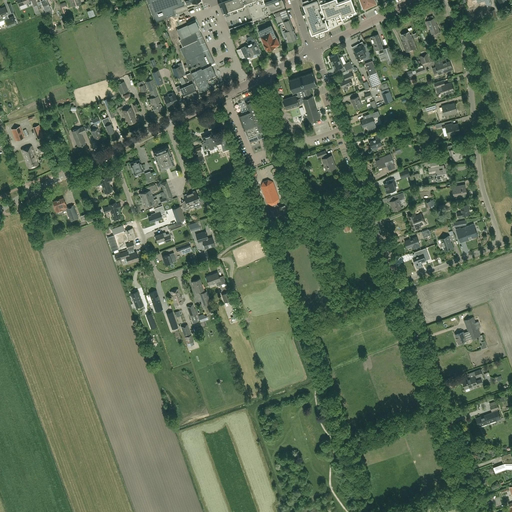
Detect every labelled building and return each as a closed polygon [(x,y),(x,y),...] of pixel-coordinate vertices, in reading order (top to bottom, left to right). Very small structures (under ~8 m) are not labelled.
[(16,0),(19,6),(32,1),(33,6),(35,5),(38,13),(40,12),(37,4),(35,0),(16,0)] [(146,0),(154,22),(172,16),(181,12),(175,14),(174,11),(173,9),(192,2),(198,0),(146,0)] [(218,0),(220,5),(220,4),(223,12),(244,5),(245,7),(248,5),(253,20),(268,15),(267,13),(285,6),(282,0),(218,0)] [(328,29),(328,28),(329,27),(326,19),(328,18),(331,17),(334,16),(338,14),(341,13),(341,15),(342,17),(346,16),(346,14),(348,13),(349,15),(353,13),(353,12),(355,11),(356,12),(357,12),(356,10),(352,0),(344,0),(338,2),(336,0),(327,0),(324,2),(323,2),(321,2),(320,0),(302,0),(305,8),(306,11),(305,12),(304,12),(305,13),(306,16),(306,18),(307,20),(308,22),(308,23),(310,23),(311,25),(309,26),(310,27),(312,32),(314,33),(316,32),(319,31),(321,30),(321,32),(326,30),(328,29)] [(0,8),(0,12),(2,17),(4,16),(5,19),(4,20),(6,25),(15,21),(13,16),(8,18),(7,15),(8,14),(5,7),(0,8)] [(286,9),(275,14),(282,33),(285,32),(286,33),(284,34),(285,38),(287,37),(289,42),(297,38),(286,9)] [(46,20),(54,18),(51,10),(43,13),(46,20)] [(434,18),(426,22),(427,25),(428,25),(432,34),(439,31),(434,18)] [(229,29),(230,32),(254,23),(253,20),(229,29)] [(199,29),(195,21),(176,30),(180,39),(179,40),(182,47),(180,48),(200,91),(218,83),(218,81),(211,64),(214,63),(199,29)] [(271,25),(259,31),(264,42),(267,49),(268,49),(276,46),(276,45),(280,43),(271,25)] [(409,32),(401,35),(403,41),(402,41),(406,52),(417,48),(411,35),(410,35),(409,32)] [(248,44),(241,48),(245,57),(250,55),(251,57),(261,53),(261,52),(262,52),(259,44),(257,38),(254,39),(255,38),(254,36),(253,36),(253,35),(247,38),(249,43),(248,43),(248,44)] [(372,37),(375,43),(373,44),(376,50),(383,48),(378,35),(372,37)] [(363,58),(365,63),(370,74),(368,76),(372,87),(382,83),(376,67),(377,67),(374,60),(375,59),(367,44),(363,46),(362,44),(357,46),(357,47),(354,49),(356,53),(354,54),(358,61),(363,58)] [(389,47),(383,49),(388,64),(395,61),(389,47)] [(350,61),(343,64),(340,57),(339,58),(337,54),(330,57),(330,58),(335,70),(338,69),(341,73),(346,71),(352,68),(353,68),(350,61)] [(423,66),(430,63),(427,54),(420,57),(423,66)] [(444,59),(435,63),(437,69),(436,69),(437,70),(439,75),(453,70),(450,61),(445,63),(444,59)] [(402,69),(407,67),(403,69),(405,72),(408,70),(408,68),(408,66),(406,61),(399,63),(402,69)] [(179,64),(180,65),(177,66),(177,67),(180,76),(185,75),(182,65),(181,63),(179,64)] [(180,76),(177,67),(172,68),(175,78),(180,76)] [(163,83),(159,75),(158,70),(152,72),(154,77),(157,85),(163,83)] [(300,106),(299,105),(302,104),(302,103),(304,103),(308,116),(307,116),(309,122),(321,119),(319,112),(318,113),(313,96),(311,96),(309,88),(312,87),(313,89),(317,88),(317,85),(313,72),(289,80),(293,93),(297,92),(298,95),(297,96),(296,95),(283,99),(286,110),(300,106)] [(348,88),(347,86),(353,84),(350,79),(354,77),(352,72),(343,76),(345,79),(340,81),(343,88),(344,90),(346,90),(347,90),(348,88)] [(186,78),(183,79),(186,85),(189,91),(188,91),(190,96),(196,93),(195,89),(196,88),(190,74),(186,76),(189,81),(188,82),(186,78)] [(186,85),(183,79),(182,77),(180,78),(179,79),(181,83),(183,87),(180,88),(184,98),(190,96),(188,91),(189,91),(186,85)] [(163,109),(159,100),(155,87),(156,87),(153,79),(146,82),(152,98),(150,99),(155,112),(156,111),(157,112),(159,112),(159,110),(163,109)] [(116,84),(120,94),(128,91),(124,81),(116,84)] [(141,92),(146,90),(144,84),(143,84),(142,81),(137,83),(138,87),(139,86),(141,92)] [(444,81),(434,84),(436,88),(438,87),(440,92),(444,91),(445,94),(454,91),(451,82),(445,85),(444,81)] [(390,91),(382,94),(385,103),(393,100),(390,91)] [(130,93),(123,96),(125,101),(132,98),(130,93)] [(174,93),(164,98),(167,107),(172,105),(172,103),(177,101),(174,93)] [(358,97),(351,99),(352,102),(353,102),(355,108),(362,106),(358,97)] [(268,132),(264,124),(265,123),(258,106),(258,107),(254,98),(245,101),(248,110),(238,114),(245,131),(248,139),(257,136),(259,139),(269,135),(268,132)] [(446,105),(442,106),(445,115),(457,112),(455,103),(446,106),(446,105)] [(127,120),(129,124),(136,121),(133,115),(134,114),(131,107),(122,111),(126,120),(127,120)] [(378,110),(372,112),(367,114),(368,118),(360,121),(361,122),(360,122),(360,123),(360,126),(362,126),(363,127),(367,126),(368,130),(376,127),(373,118),(380,115),(378,110)] [(94,125),(100,122),(98,116),(91,119),(92,120),(94,125)] [(115,131),(110,120),(108,117),(102,120),(105,126),(109,134),(115,131)] [(450,124),(445,125),(448,135),(460,132),(458,124),(451,125),(450,124)] [(95,129),(91,131),(95,139),(96,139),(98,138),(98,137),(101,136),(96,125),(94,127),(95,129)] [(20,126),(12,130),(16,141),(24,138),(20,126)] [(78,146),(78,147),(85,144),(81,134),(85,132),(83,127),(72,132),(78,146)] [(376,139),(370,142),(373,151),(378,149),(377,147),(382,145),(380,140),(383,138),(382,133),(375,136),(376,139)] [(203,142),(200,143),(203,151),(204,151),(206,150),(206,149),(217,146),(217,145),(221,144),(223,151),(231,149),(226,136),(225,136),(215,140),(213,134),(202,138),(203,142)] [(274,148),(271,139),(270,137),(264,139),(269,153),(275,151),(274,149),(274,148)] [(458,144),(455,145),(454,142),(451,143),(452,146),(448,146),(449,150),(450,156),(452,155),(453,160),(462,158),(461,155),(460,155),(459,148),(458,144)] [(31,146),(21,150),(28,168),(39,165),(31,146)] [(168,147),(153,153),(160,170),(174,164),(168,147)] [(325,151),(317,154),(318,158),(321,156),(322,159),(327,171),(336,168),(331,155),(326,157),(325,155),(327,154),(325,151)] [(376,161),(378,169),(387,165),(389,170),(395,168),(394,163),(391,154),(380,158),(380,160),(376,161)] [(201,168),(199,164),(204,162),(202,155),(192,159),(196,170),(201,168)] [(139,160),(130,164),(134,174),(144,171),(139,160)] [(430,163),(428,164),(429,167),(431,167),(431,168),(429,168),(430,173),(436,172),(437,178),(436,178),(435,179),(436,181),(437,182),(443,181),(442,177),(447,176),(448,179),(452,178),(451,172),(447,173),(446,168),(440,169),(438,162),(430,163)] [(399,172),(401,178),(410,175),(407,169),(399,172)] [(150,172),(145,175),(147,181),(153,179),(150,172)] [(100,180),(94,182),(96,186),(102,184),(105,193),(112,191),(109,182),(112,181),(111,177),(107,178),(107,176),(100,178),(100,180)] [(389,183),(384,185),(387,193),(396,190),(395,186),(396,185),(394,179),(388,181),(389,183)] [(268,203),(273,205),(276,209),(275,209),(271,211),(274,217),(278,216),(284,214),(288,212),(285,206),(282,207),(281,207),(280,207),(277,204),(280,199),(273,182),(268,180),(266,181),(264,182),(261,186),(268,203)] [(142,200),(152,196),(151,192),(157,190),(155,185),(145,188),(146,191),(140,193),(140,194),(139,195),(140,197),(141,197),(142,200)] [(465,185),(452,187),(454,196),(467,193),(465,185)] [(192,193),(190,194),(193,204),(199,202),(200,204),(203,203),(201,197),(198,198),(196,192),(195,192),(194,191),(192,192),(192,193)] [(403,193),(400,193),(391,197),(393,201),(390,202),(391,206),(392,206),(394,211),(402,208),(399,201),(402,199),(405,199),(403,193)] [(193,204),(190,194),(187,195),(186,194),(184,195),(184,196),(183,196),(186,202),(182,204),(184,211),(190,208),(189,205),(193,204)] [(153,200),(152,196),(142,200),(143,202),(142,203),(143,205),(144,205),(144,206),(150,203),(151,206),(158,204),(156,199),(153,200)] [(56,212),(57,214),(58,215),(62,213),(61,210),(66,208),(70,221),(78,218),(74,205),(67,208),(63,198),(52,202),(56,212)] [(177,198),(169,201),(171,206),(179,204),(177,198)] [(424,203),(426,208),(435,205),(433,200),(424,203)] [(109,206),(103,208),(105,213),(110,211),(113,220),(120,217),(117,208),(121,207),(120,203),(116,204),(115,203),(108,205),(109,206)] [(457,213),(458,218),(465,216),(465,215),(470,214),(468,207),(469,207),(468,204),(459,206),(459,208),(461,208),(462,212),(457,213)] [(151,215),(148,216),(150,222),(162,218),(161,214),(165,212),(162,205),(154,208),(155,212),(151,214),(151,215)] [(180,206),(172,209),(177,222),(185,219),(180,206)] [(481,217),(488,213),(486,208),(479,212),(481,217)] [(414,212),(408,214),(414,230),(419,228),(418,226),(425,223),(421,213),(415,215),(414,212)] [(180,222),(167,227),(169,231),(182,226),(180,222)] [(460,227),(456,229),(459,237),(463,236),(465,241),(478,235),(474,223),(461,228),(460,227)] [(123,225),(112,228),(114,233),(124,230),(123,225)] [(135,236),(132,230),(131,230),(131,229),(121,233),(125,244),(129,243),(129,244),(130,243),(135,241),(133,236),(135,236)] [(421,232),(423,238),(431,235),(429,229),(421,232)] [(208,239),(206,231),(195,234),(198,242),(202,241),(205,249),(215,246),(212,237),(208,239)] [(165,232),(155,236),(157,243),(164,240),(165,242),(171,240),(169,233),(166,235),(165,232)] [(448,236),(440,239),(445,250),(453,247),(450,241),(456,239),(454,234),(448,236)] [(417,237),(405,241),(407,248),(413,246),(414,248),(420,246),(419,244),(417,237)] [(189,242),(175,247),(177,251),(180,250),(187,248),(188,252),(192,251),(189,242)] [(416,257),(413,258),(417,268),(422,266),(421,263),(426,261),(426,260),(430,258),(426,248),(422,249),(414,252),(416,257)] [(119,252),(115,254),(114,254),(116,261),(126,257),(127,259),(129,263),(133,262),(138,261),(136,256),(137,255),(136,252),(129,254),(127,251),(120,253),(119,252)] [(173,253),(168,255),(162,257),(165,265),(171,263),(176,261),(173,253)] [(221,284),(225,283),(226,283),(223,276),(219,277),(217,273),(206,277),(209,285),(216,282),(217,286),(221,284)] [(200,279),(192,282),(196,292),(203,289),(200,279)] [(178,289),(170,292),(175,306),(183,303),(178,289)] [(138,291),(130,293),(136,308),(143,305),(138,291)] [(154,308),(161,306),(156,291),(149,294),(154,308)] [(206,292),(200,294),(204,305),(210,303),(206,292)] [(221,295),(224,303),(231,300),(228,292),(221,295)] [(197,320),(196,315),(193,305),(187,307),(190,317),(191,317),(193,322),(197,320)] [(139,309),(133,311),(135,318),(142,316),(139,309)] [(174,317),(169,319),(172,329),(178,327),(174,317)] [(478,321),(475,323),(473,317),(464,320),(468,332),(470,339),(471,339),(480,336),(477,328),(480,327),(478,321)] [(184,336),(190,334),(187,325),(181,327),(184,336)] [(468,332),(464,333),(464,332),(455,335),(458,343),(459,343),(459,344),(462,343),(462,342),(466,341),(466,340),(470,339),(468,332)] [(481,379),(476,381),(475,376),(469,378),(462,380),(465,389),(477,385),(482,383),(481,379)] [(490,407),(492,412),(476,418),(478,426),(486,424),(486,425),(490,423),(490,422),(501,419),(497,409),(498,408),(497,404),(490,407)] [(504,463),(493,467),(496,472),(505,468),(511,468),(511,457),(503,461),(504,463)]
